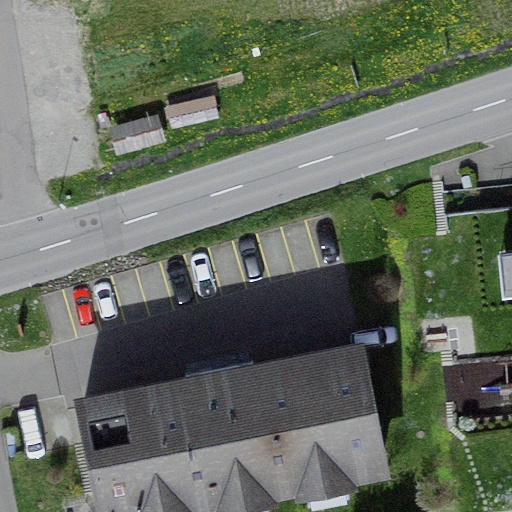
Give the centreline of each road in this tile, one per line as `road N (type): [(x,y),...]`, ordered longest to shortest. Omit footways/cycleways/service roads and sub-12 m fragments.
road 1 (secondary): [(511,97),(31,252)]
road 2 (unclassified): [(31,252),(0,66)]
